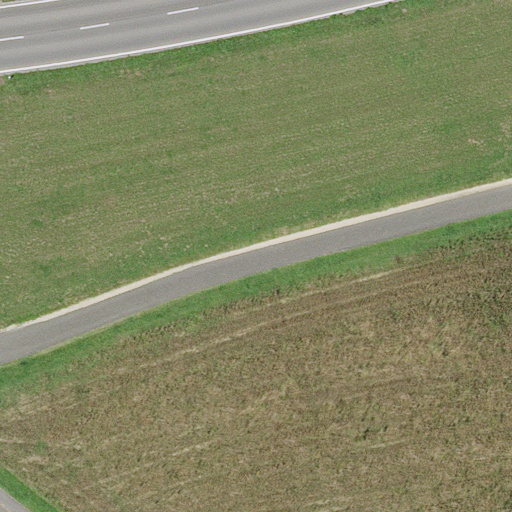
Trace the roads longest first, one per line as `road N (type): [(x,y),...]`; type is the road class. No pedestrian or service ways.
road 1 (unclassified): [(511,206),(155,298),(0,347)]
road 2 (secondary): [(228,0),(0,37)]
